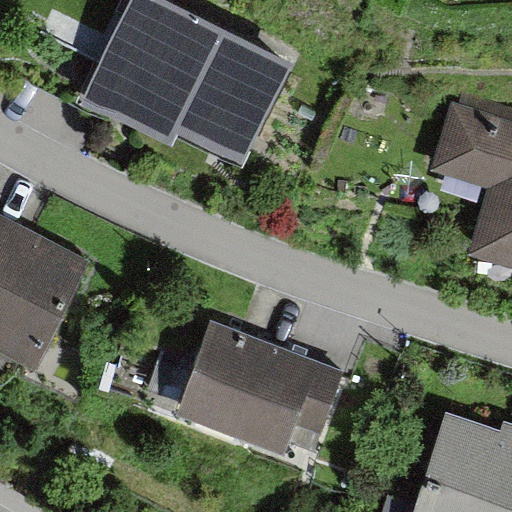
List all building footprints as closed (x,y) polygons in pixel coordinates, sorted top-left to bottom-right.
[(245,155),(296,54),(187,0),(127,0),(83,89),(173,134),(179,122),(245,155)] [(511,114),(460,97),(437,167),(496,187),(479,239),(511,249),(511,114)] [(87,254),(0,205),(0,345),(27,360),(87,254)] [(342,365),(212,317),(180,403),(281,440),(291,412),(320,423),(342,365)] [(511,511),(511,429),(451,408),(415,511),(511,511)]
